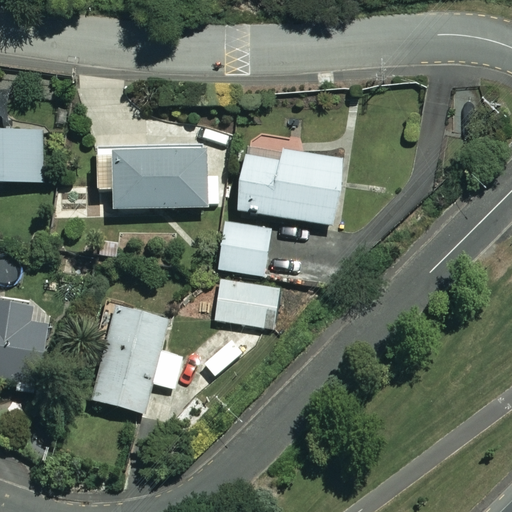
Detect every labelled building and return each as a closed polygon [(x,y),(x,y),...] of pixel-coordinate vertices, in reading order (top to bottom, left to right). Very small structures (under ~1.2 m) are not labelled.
[(42,136),(0,137),(0,189),(44,188),(42,136)] [(205,155),(94,157),(94,197),(110,196),(110,216),(220,214),(220,185),(206,185),(205,155)] [(279,156),(278,167),(241,162),(234,218),(332,230),(340,164),(279,156)] [(268,231),(222,228),(219,275),(265,279),(268,231)] [(280,291),(219,284),(214,325),(275,332),(280,291)] [(33,311),(0,307),(0,384),(15,387),(14,395),(38,398),(45,330),(31,328),(33,311)] [(165,326),(114,313),(90,406),(142,420),(151,387),(173,393),(182,361),(158,354),(165,326)]
